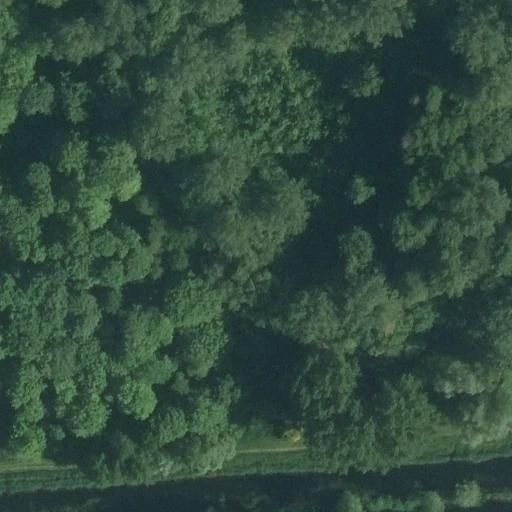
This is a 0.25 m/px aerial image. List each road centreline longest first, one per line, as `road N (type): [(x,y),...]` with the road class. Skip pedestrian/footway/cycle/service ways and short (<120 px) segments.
road 1 (track): [(511,430),(480,433),(336,356),(246,295),(9,0)]
road 2 (track): [(480,433),(0,460)]
